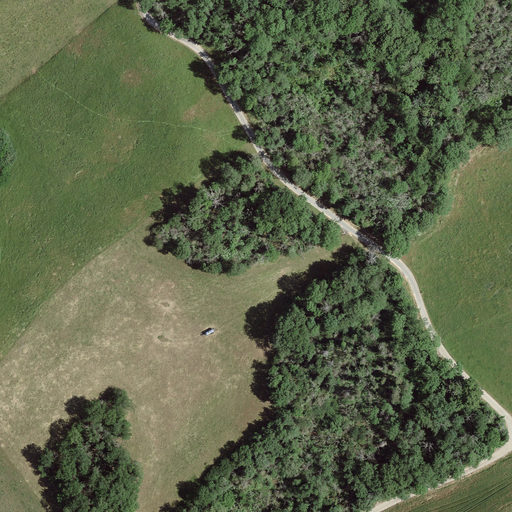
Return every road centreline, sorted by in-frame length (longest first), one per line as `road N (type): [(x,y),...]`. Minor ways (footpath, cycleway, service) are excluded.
road 1 (track): [(511,422),(438,349),(397,262),(288,185),(264,160),(199,48),(161,28),(142,0)]
road 2 (track): [(511,449),(377,511)]
